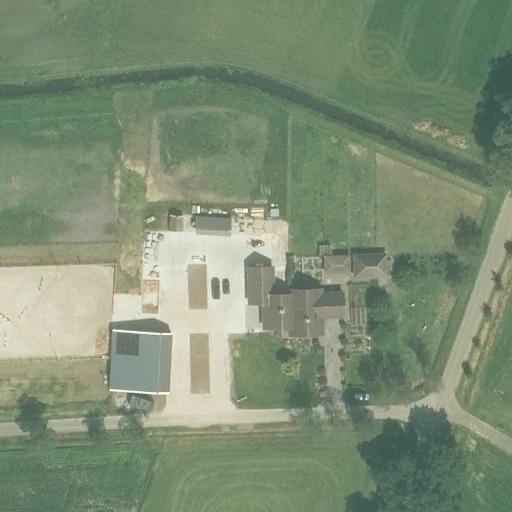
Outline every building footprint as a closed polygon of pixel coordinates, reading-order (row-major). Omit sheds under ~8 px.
[(182,231),(182,216),(169,215),(169,231),(182,231)] [(385,275),(385,254),(353,255),(354,276),(385,275)] [(290,328),(289,295),(269,295),(269,268),(248,268),(249,304),(265,304),(266,328),(290,328)] [(293,295),(289,295),(290,328),(291,328),(292,335),(324,334),(323,317),(343,316),(343,292),(321,293),(320,287),(293,288),(293,295)] [(169,358),(171,334),(112,331),(109,390),(163,393),(165,358),(169,358)]
